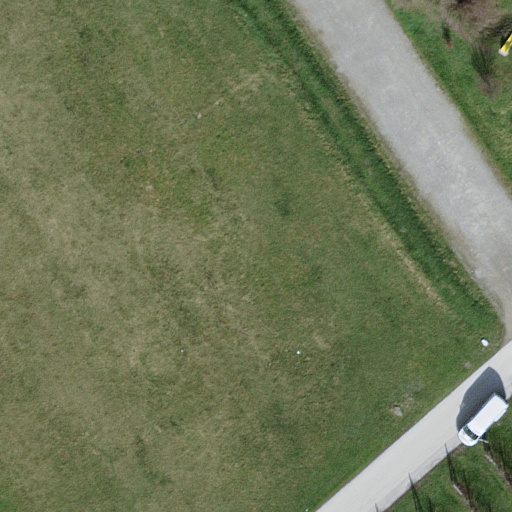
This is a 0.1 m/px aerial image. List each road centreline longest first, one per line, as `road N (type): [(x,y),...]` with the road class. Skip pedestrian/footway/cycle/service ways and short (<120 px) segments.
road 1 (unknown): [(337,0),(511,270)]
road 2 (residential): [(511,359),(341,511)]
